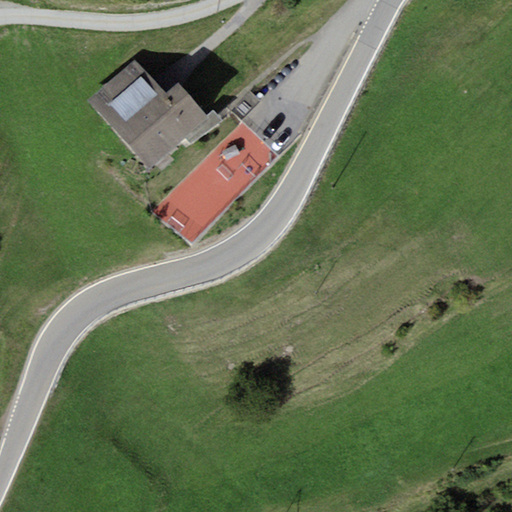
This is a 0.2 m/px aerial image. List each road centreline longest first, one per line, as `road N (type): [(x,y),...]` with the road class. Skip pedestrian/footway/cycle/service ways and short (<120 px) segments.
road 1 (tertiary): [(392,0),(271,224),(232,255),(97,300),(65,323),(0,481)]
road 2 (residential): [(223,0),(128,23),(0,18)]
